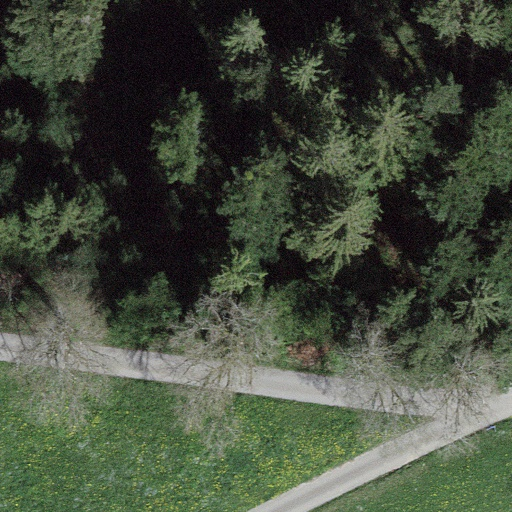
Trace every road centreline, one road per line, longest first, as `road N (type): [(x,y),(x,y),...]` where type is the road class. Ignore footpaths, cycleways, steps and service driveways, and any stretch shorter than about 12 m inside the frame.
road 1 (unclassified): [(503,402),(395,397),(0,346)]
road 2 (unclassified): [(276,511),(503,402)]
